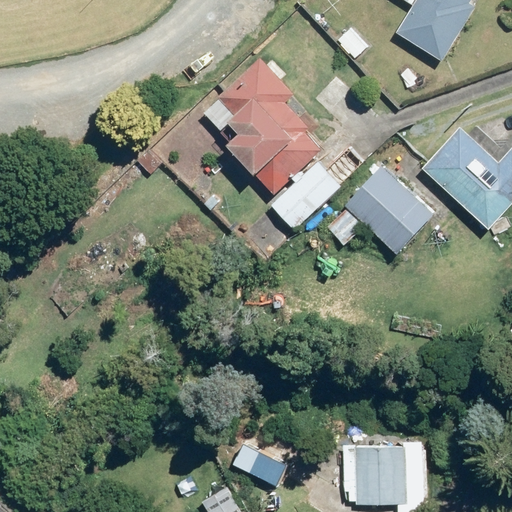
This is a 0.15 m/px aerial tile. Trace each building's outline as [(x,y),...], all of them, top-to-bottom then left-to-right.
[(422,0),(401,35),(447,63),(482,4),(477,1),(477,0),(422,0)] [(372,43),(354,24),(341,36),(359,56),(372,43)] [(232,146),(283,194),(328,147),(310,130),(316,124),(290,99),(299,91),(264,57),(224,98),(240,112),(234,119),(247,131),(232,146)] [(467,126),(429,166),(493,227),(511,207),(511,150),(503,160),(467,126)] [(302,229),(345,185),(321,163),(279,207),(302,229)] [(386,164),(349,203),(401,253),(438,214),(386,164)] [(363,224),(346,208),(330,225),(348,241),(363,224)] [(356,447),(359,499),(411,496),(409,445),(356,447)] [(244,511),(229,485),(206,498),(214,511),(244,511)]
